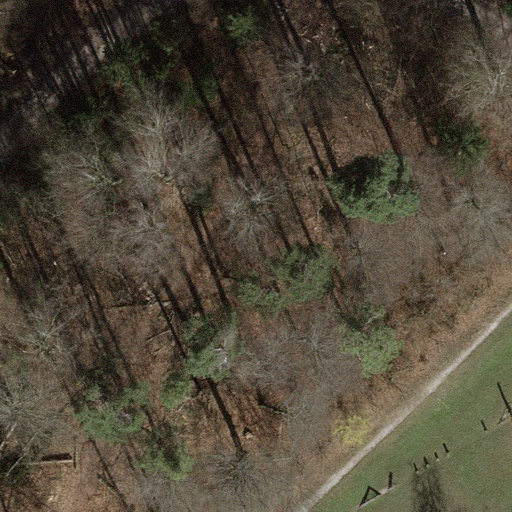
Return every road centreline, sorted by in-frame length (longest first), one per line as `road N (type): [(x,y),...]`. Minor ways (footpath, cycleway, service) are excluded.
road 1 (track): [(301,511),(511,307)]
road 2 (track): [(164,0),(55,84),(0,146)]
